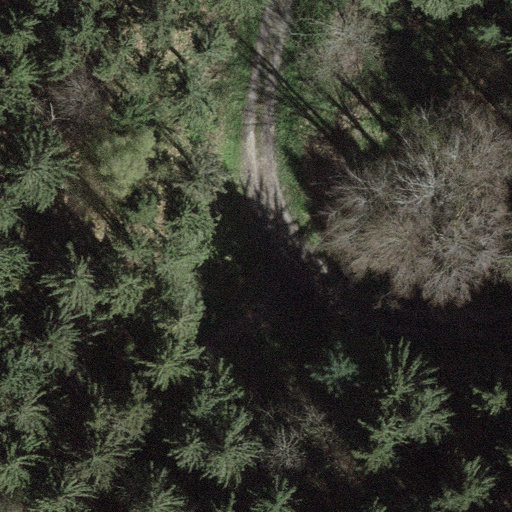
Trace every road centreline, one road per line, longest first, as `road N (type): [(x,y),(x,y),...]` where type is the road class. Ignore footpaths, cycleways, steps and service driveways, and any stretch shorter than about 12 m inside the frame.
road 1 (track): [(296,0),(268,193),(284,242),(319,280),(389,304),(468,312),(511,304)]
road 2 (track): [(284,242),(251,318),(226,352),(70,511)]
